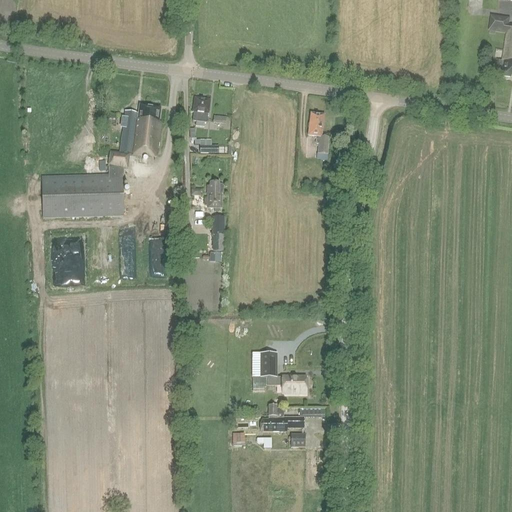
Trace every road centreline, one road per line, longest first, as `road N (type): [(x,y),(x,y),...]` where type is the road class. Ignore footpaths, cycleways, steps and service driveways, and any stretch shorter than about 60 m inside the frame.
road 1 (unclassified): [(345,511),(347,237),(377,98)]
road 2 (tertiary): [(377,98),(187,73)]
road 3 (tertiary): [(187,73),(0,42)]
road 4 (tertiary): [(511,119),(377,98)]
